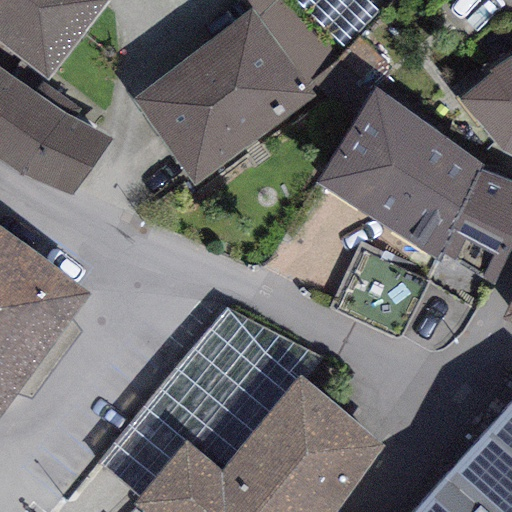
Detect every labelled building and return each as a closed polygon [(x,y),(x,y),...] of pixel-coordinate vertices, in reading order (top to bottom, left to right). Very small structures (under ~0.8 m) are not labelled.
[(0,0),(0,50),(45,85),(108,3),(103,0),(0,0)] [(365,0),(292,0),(343,47),(377,11),(365,0)] [(253,16),(131,104),(194,191),(316,103),(253,16)] [(511,62),(454,100),(500,162),(511,166),(511,62)] [(0,123),(25,87),(0,70),(0,123)] [(40,84),(34,93),(64,113),(72,118),(79,111),(40,84)] [(0,123),(0,159),(22,174),(64,113),(34,93),(25,87),(0,123)] [(481,173),(372,97),(318,194),(438,267),(440,263),(481,173)] [(72,118),(64,113),(22,174),(70,196),(111,142),(72,118)] [(511,252),(511,187),(481,173),(440,263),(491,292),(506,264),(511,252)] [(0,423),(87,303),(0,239),(0,423)] [(511,303),(499,329),(511,333),(511,303)] [(300,384),(312,368),(225,310),(71,497),(90,511),(131,511),(132,511),(133,511),(338,511),(386,451),(300,384)] [(511,511),(511,411),(421,511),(511,511)]
